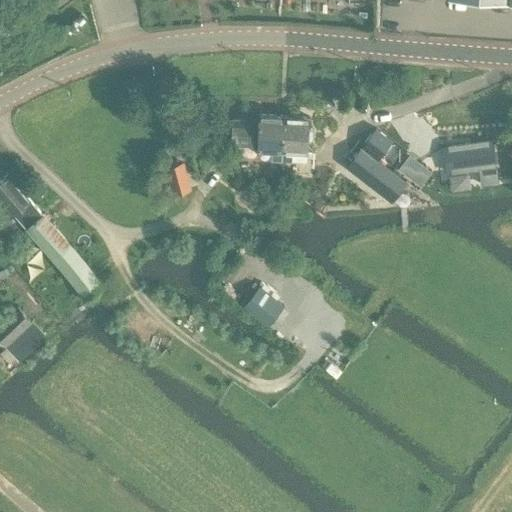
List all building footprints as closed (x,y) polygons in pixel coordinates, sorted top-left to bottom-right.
[(271,159),(281,160),(282,150),(284,115),(280,114),(258,113),(258,124),(245,124),(245,119),(232,119),(231,141),(257,142),(257,149),(271,149),(271,159)] [(282,150),(281,160),(292,160),(292,150),(307,151),(308,139),(310,140),(312,138),(313,130),(311,127),(308,127),(309,116),(284,115),(282,150)] [(375,127),(362,144),(346,165),(390,200),(405,180),(376,158),(390,139),(375,127)] [(444,146),(447,172),(479,168),(479,171),(481,183),(497,181),(496,169),(492,139),(444,146)] [(420,185),(427,176),(431,171),(420,162),(409,176),(420,185)] [(7,173),(0,178),(0,198),(1,200),(7,206),(13,213),(25,228),(42,213),(29,199),(20,188),(7,173)] [(42,213),(25,228),(86,298),(102,283),(42,213)] [(261,284),(244,304),(269,323),(286,304),(261,283),(261,284)] [(46,335),(18,305),(0,321),(0,342),(4,347),(0,351),(0,352),(9,363),(15,357),(19,360),(46,335)]
